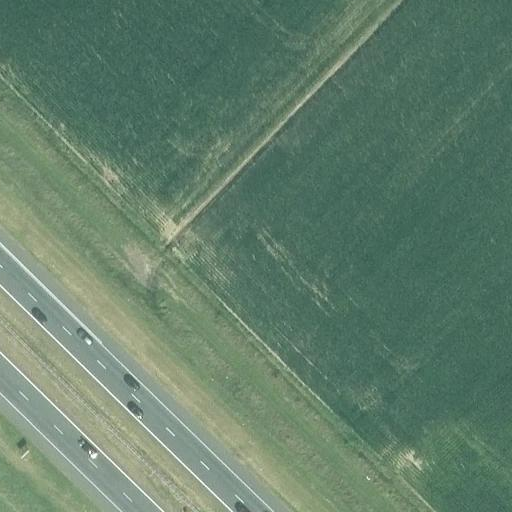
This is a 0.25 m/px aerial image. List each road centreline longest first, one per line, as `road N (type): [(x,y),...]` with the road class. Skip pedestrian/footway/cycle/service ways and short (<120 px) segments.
road 1 (motorway): [(251,511),(0,265)]
road 2 (motorway): [(0,375),(136,511)]
